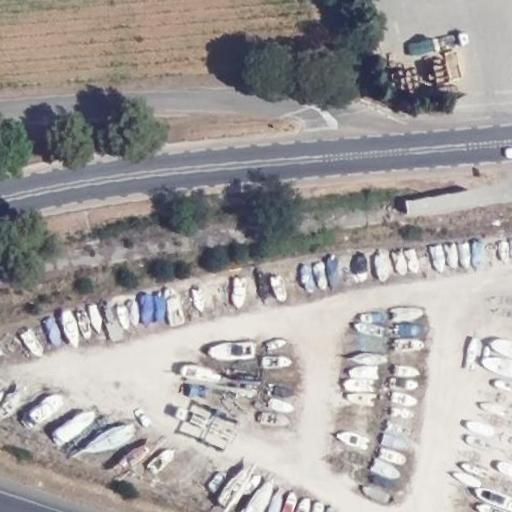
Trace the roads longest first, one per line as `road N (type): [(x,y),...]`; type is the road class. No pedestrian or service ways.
road 1 (residential): [(0,113),(308,102),(336,125),(340,154)]
road 2 (secondary): [(340,154),(153,170),(0,200)]
road 3 (secondary): [(511,140),(340,154)]
